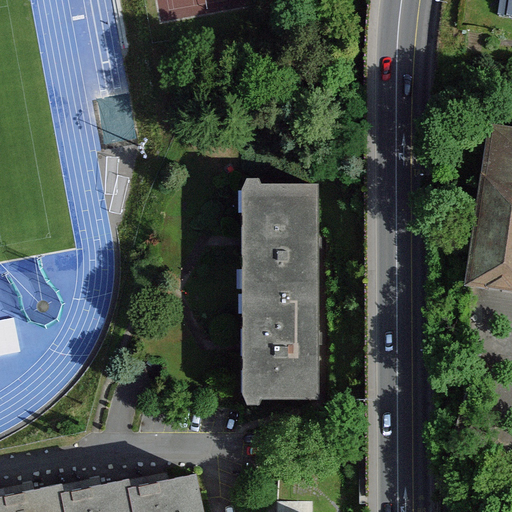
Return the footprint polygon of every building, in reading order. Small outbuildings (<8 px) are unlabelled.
[(511,123),(484,119),(459,281),(511,289),(511,123)] [(323,194),(247,194),(248,401),(324,401),(323,194)] [(134,491),(137,511),(208,511),(202,478),(134,491)] [(134,488),(70,499),(72,511),(137,511),(134,491),(134,488)] [(68,491),(1,503),(2,511),(72,511),(70,499),(68,491)]
